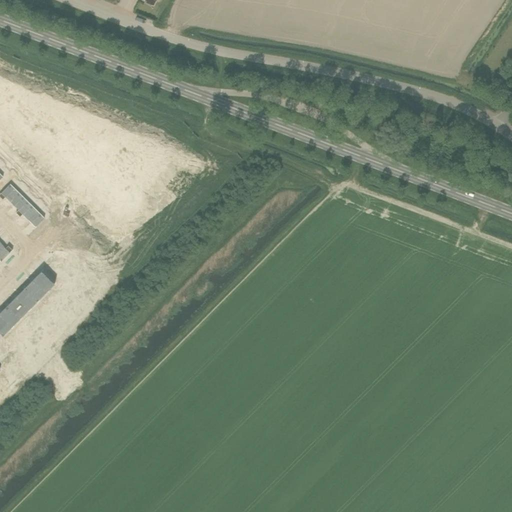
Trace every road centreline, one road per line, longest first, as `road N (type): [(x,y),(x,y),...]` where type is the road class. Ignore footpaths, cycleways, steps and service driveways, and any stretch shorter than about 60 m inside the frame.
road 1 (primary): [(511,213),(0,19)]
road 2 (unclassified): [(511,135),(453,102),(174,38),(72,0)]
road 3 (track): [(210,101),(204,125),(213,139),(328,187)]
